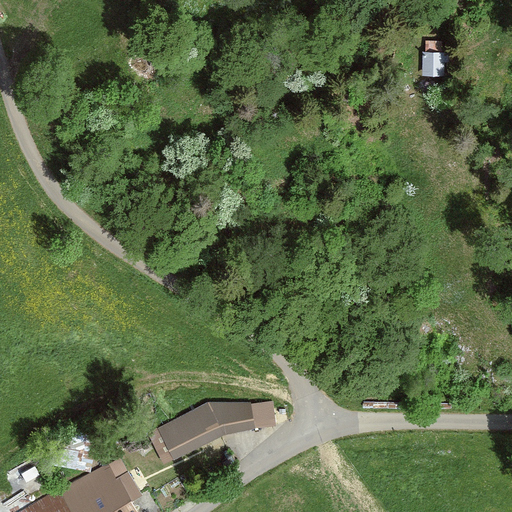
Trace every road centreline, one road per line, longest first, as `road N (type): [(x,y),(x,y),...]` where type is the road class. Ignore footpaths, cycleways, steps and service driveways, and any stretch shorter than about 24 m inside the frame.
road 1 (track): [(328,421),(267,343),(99,237),(53,190),(19,132),(0,60)]
road 2 (unclassified): [(511,422),(328,421),(202,511)]
